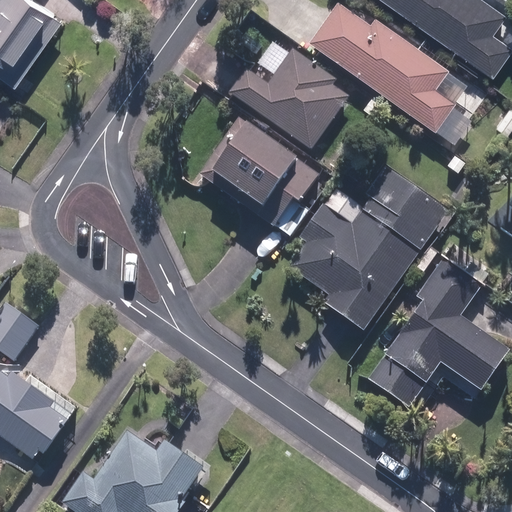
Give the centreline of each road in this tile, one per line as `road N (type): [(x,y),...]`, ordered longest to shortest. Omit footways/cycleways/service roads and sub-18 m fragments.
road 1 (residential): [(198,345),(51,247),(42,219),(48,196),(117,111)]
road 2 (residential): [(431,511),(198,345)]
road 3 (residential): [(117,111),(117,177),(198,345)]
road 4 (residential): [(117,111),(195,0)]
